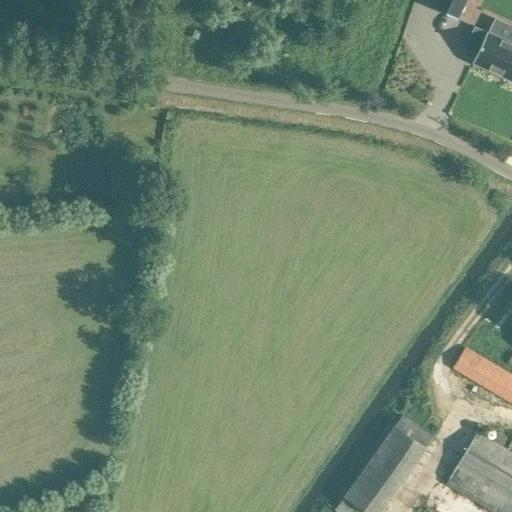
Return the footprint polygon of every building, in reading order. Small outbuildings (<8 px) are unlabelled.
[(437,0),(434,8),(457,20),(466,0),(437,0)] [(474,27),(464,49),(476,54),(472,63),(494,73),(503,78),(503,77),(511,81),(511,43),(511,44),(486,32),(474,27)] [(511,375),(466,348),(452,371),(511,406),(511,375)] [(361,511),(384,511),(427,451),(393,428),(344,500),(361,511)] [(478,432),(450,480),(503,511),(511,511),(511,438),(511,441),(506,449),(493,441),(478,432)]
